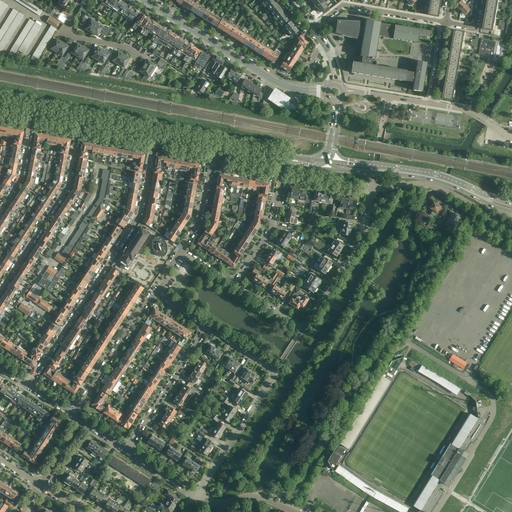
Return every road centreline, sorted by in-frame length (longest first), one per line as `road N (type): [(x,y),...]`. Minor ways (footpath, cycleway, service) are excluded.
road 1 (residential): [(234,285),(302,329),(362,238),(372,188),(281,171)]
road 2 (residential): [(154,137),(139,216),(27,386)]
road 3 (residential): [(195,496),(276,371),(207,326)]
road 4 (tertiary): [(326,91),(267,77),(146,0)]
road 5 (residential): [(0,290),(67,187),(78,123)]
road 6 (residential): [(72,416),(157,293)]
road 7 (residential): [(125,451),(207,326)]
road 8 (residential): [(234,285),(268,234),(281,171)]
